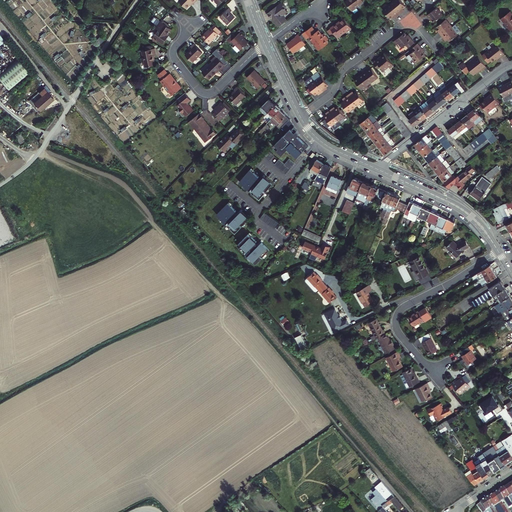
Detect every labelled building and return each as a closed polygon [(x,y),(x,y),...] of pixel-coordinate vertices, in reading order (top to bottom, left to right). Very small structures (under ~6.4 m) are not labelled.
[(182,0),(179,3),(187,11),(193,5),(194,6),(199,1),(198,0),(182,0)] [(347,0),(345,1),(352,10),(356,7),(356,6),(364,1),(362,0),(347,0)] [(392,0),(390,2),(399,13),(404,9),(403,7),(405,5),(400,0),(392,0)] [(390,2),(382,8),(390,17),(392,15),(394,17),(399,13),(390,2)] [(271,19),(277,27),(285,21),(282,17),(287,13),(284,9),(285,8),(282,4),(276,8),(275,7),(267,13),(268,14),(267,15),(270,19),(271,19)] [(441,12),(435,4),(425,12),(429,17),(429,16),(431,19),(441,12)] [(230,9),(221,19),(228,26),(235,19),(231,14),(233,12),(230,9)] [(502,18),(511,30),(511,28),(511,12),(511,11),(502,18)] [(330,27),(337,37),(351,27),(344,18),(334,26),(333,25),(330,27)] [(442,35),(453,26),(447,18),(437,26),(439,29),(438,30),(442,35)] [(166,40),(169,36),(173,30),(170,28),(171,27),(164,22),(157,32),(158,33),(154,38),(164,45),(167,41),(166,40)] [(209,44),(222,32),(216,26),(213,29),(212,28),(203,37),(209,44)] [(312,26),(303,33),(307,39),(309,37),(318,48),(321,48),(326,44),(327,41),(329,40),(324,33),(322,35),(319,31),(317,33),(312,26)] [(459,33),(453,26),(442,35),(446,40),(448,39),(450,41),(459,33)] [(228,39),(228,40),(234,47),(236,45),(241,51),(249,44),(243,38),(244,36),(241,33),(236,38),(233,35),(228,39)] [(405,33),(393,42),(396,45),(398,44),(402,49),(406,45),(408,48),(414,42),(408,35),(407,35),(405,33)] [(297,38),(288,45),(295,53),(307,45),(300,34),(296,37),(297,38)] [(424,51),(418,43),(411,48),(413,51),(406,57),(410,61),(411,60),(414,63),(425,55),(423,52),(424,51)] [(494,57),(496,60),(504,54),(496,44),(481,56),(485,61),(488,59),(489,61),(494,57)] [(193,50),(186,56),(193,63),(203,54),(195,45),(192,48),(193,50)] [(142,52),(144,68),(154,66),(153,57),(156,57),(155,50),(142,52)] [(381,56),(373,62),(378,69),(381,67),(387,74),(391,70),(390,69),(394,66),(385,55),(382,57),(381,56)] [(33,72),(21,57),(0,74),(0,75),(12,90),(33,72)] [(213,63),(202,73),(209,80),(219,71),(220,72),(226,67),(217,57),(212,62),(213,63)] [(467,67),(463,62),(459,65),(465,73),(470,70),(473,74),(478,70),(479,72),(486,67),(479,57),(467,67)] [(433,67),(437,73),(445,67),(441,61),(433,67)] [(426,73),(430,79),(437,73),(433,67),(426,73)] [(310,73),(321,89),(324,87),(323,85),(327,82),(323,77),(320,73),(319,73),(316,68),(309,73),(310,73)] [(367,70),(363,73),(370,84),(378,78),(371,69),(368,70),(367,70)] [(164,70),(158,76),(162,81),(161,82),(165,87),(165,91),(168,94),(170,93),(172,96),(181,89),(170,75),(168,76),(164,70)] [(254,72),(247,79),(258,90),(265,84),(254,72)] [(310,73),(303,78),(308,85),(311,90),(313,92),(317,90),(318,91),(321,89),(310,73)] [(356,80),(363,89),(370,84),(363,73),(358,77),(358,78),(356,80)] [(419,79),(424,85),(430,79),(426,73),(419,79)] [(413,84),(418,90),(424,85),(419,79),(413,84)] [(447,85),(454,95),(461,90),(463,92),(466,90),(459,81),(456,83),(454,79),(447,85)] [(511,93),(511,92),(511,80),(504,85),(503,83),(498,86),(504,97),(503,97),(505,102),(511,98),(511,93)] [(407,90),(411,96),(418,90),(413,84),(407,90)] [(440,91),(447,100),(454,95),(447,85),(440,91)] [(236,92),(229,98),(236,106),(246,97),(237,88),(234,91),(236,92)] [(42,97),(47,92),(44,89),(39,93),(42,97)] [(400,95),(405,101),(411,96),(407,90),(400,95)] [(348,95),(356,107),(364,101),(357,91),(354,93),(353,91),(348,95)] [(433,96),(440,106),(447,100),(440,91),(433,96)] [(39,110),(52,98),(47,92),(42,97),(34,104),(39,110)] [(185,93),(177,100),(181,104),(178,107),(187,118),(194,111),(186,102),(190,99),(185,93)] [(501,103),(493,93),(485,99),(486,100),(482,103),(488,112),(501,103)] [(341,102),(348,112),(356,107),(348,95),(342,99),(344,101),(341,102)] [(394,101),(398,107),(405,101),(400,95),(394,101)] [(427,102),(434,111),(440,106),(433,96),(426,101),(427,102)] [(260,107),(266,114),(276,104),(269,98),(260,107)] [(381,107),(385,113),(392,108),(387,102),(381,107)] [(420,107),(427,116),(434,111),(427,102),(420,107)] [(216,114),(213,116),(220,122),(230,112),(221,104),(214,111),(216,114)] [(272,119),(280,110),(277,107),(278,107),(276,104),(266,114),(263,117),(265,118),(266,117),(268,118),(270,117),(272,119)] [(330,110),(339,121),(345,116),(338,107),(335,110),(333,108),(330,110)] [(414,112),(420,121),(427,116),(420,107),(414,112)] [(385,113),(390,120),(396,115),(392,108),(385,113)] [(468,114),(475,123),(482,118),(475,109),(468,114)] [(280,110),(272,119),(271,120),(279,129),(281,126),(289,118),(280,110)] [(331,125),(332,126),(334,125),(339,121),(330,110),(327,112),(329,114),(325,117),(326,119),(331,125)] [(408,120),(414,126),(420,121),(414,112),(413,111),(409,114),(411,118),(408,120)] [(200,114),(189,123),(206,143),(216,134),(212,129),(210,130),(207,127),(209,126),(203,120),(204,119),(200,114)] [(462,119),(469,128),(475,123),(468,114),(462,119)] [(360,124),(364,130),(376,121),(371,115),(360,124)] [(396,115),(390,120),(395,126),(401,121),(396,115)] [(291,123),(289,118),(281,126),(284,134),(274,144),(278,148),(276,150),(281,155),(286,150),(288,148),(291,152),(297,157),(307,146),(297,136),(299,134),(291,123)] [(331,125),(326,119),(323,121),(327,128),(331,125)] [(455,124),(462,133),(469,128),(462,119),(455,124)] [(376,121),(364,130),(369,136),(381,127),(376,121)] [(401,121),(395,126),(400,132),(406,127),(401,121)] [(455,139),(462,133),(455,124),(448,129),(455,139)] [(438,125),(432,130),(437,136),(443,132),(438,125)] [(230,146),(233,149),(248,133),(241,126),(237,130),(239,132),(236,135),(234,138),(232,136),(230,138),(227,135),(217,145),(225,152),(230,146)] [(381,127),(369,136),(374,142),(382,136),(379,133),(382,130),(381,127)] [(405,138),(411,133),(406,127),(400,132),(405,138)] [(483,133),(488,139),(492,144),(498,139),(489,128),(483,133)] [(437,136),(442,143),(448,138),(443,132),(437,136)] [(21,133),(16,135),(20,143),(25,141),(21,133)] [(382,136),(374,142),(378,148),(390,139),(385,133),(382,136)] [(477,138),(481,144),(488,139),(483,133),(477,138)] [(414,144),(419,150),(427,144),(430,142),(425,135),(414,144)] [(216,137),(208,145),(211,147),(218,139),(216,137)] [(448,138),(442,143),(447,149),(452,144),(448,138)] [(470,143),(475,149),(481,144),(477,138),(470,143)] [(383,155),(391,149),(389,146),(393,143),(390,139),(378,148),(383,155)] [(463,148),(468,154),(475,149),(470,143),(463,148)] [(419,150),(424,157),(432,151),(427,144),(419,150)] [(452,144),(447,149),(451,155),(457,151),(452,144)] [(501,155),(504,152),(498,145),(494,149),(501,155)] [(268,151),(264,156),(269,161),(274,156),(268,151)] [(424,157),(429,163),(437,157),(432,151),(424,157)] [(457,151),(451,155),(456,161),(462,157),(457,151)] [(429,163),(434,169),(444,161),(439,155),(437,157),(429,163)] [(462,157),(456,161),(461,168),(467,163),(462,157)] [(318,174),(321,170),(325,162),(318,158),(311,170),(318,174)] [(279,160),(274,165),(285,174),(294,163),(289,159),(284,164),(279,160)] [(434,169),(438,175),(448,167),(444,161),(434,169)] [(325,162),(321,170),(318,174),(315,180),(324,184),(329,174),(333,166),(325,162)] [(458,184),(456,185),(461,190),(465,184),(463,182),(472,175),(470,173),(474,170),(470,165),(466,168),(467,169),(458,176),(457,175),(455,177),(453,174),(451,175),(443,182),(448,188),(453,184),(456,182),(458,184)] [(443,182),(451,175),(450,174),(453,172),(449,167),(448,167),(438,175),(443,182)] [(250,170),(240,183),(244,186),(247,189),(260,200),(273,185),(270,183),(271,182),(263,175),(260,180),(258,179),(259,177),(254,173),(250,170)] [(338,192),(339,188),(344,178),(333,174),(329,184),(327,188),(338,192)] [(355,194),(358,196),(365,181),(355,177),(351,186),(348,192),(355,195),(355,194)] [(472,180),(465,189),(478,200),(489,185),(480,178),(478,181),(480,183),(480,182),(482,183),(479,188),(477,186),(475,185),(476,183),(472,180)] [(303,186),(309,189),(312,185),(306,181),(303,186)] [(366,202),(374,185),(365,181),(358,196),(357,198),(366,202)] [(380,188),(374,185),(366,202),(365,204),(371,206),(377,194),(380,188)] [(380,188),(377,194),(383,197),(386,191),(380,188)] [(386,191),(383,197),(385,198),(382,204),(385,206),(382,212),(380,211),(379,215),(384,217),(395,195),(386,191)] [(397,208),(402,210),(406,212),(409,206),(405,204),(400,201),(402,198),(395,195),(384,217),(383,220),(387,222),(393,209),(396,211),(397,208)] [(355,201),(348,198),(343,209),(350,212),(355,201)] [(511,201),(508,204),(507,203),(495,209),(497,212),(496,213),(500,222),(511,216),(508,208),(511,206),(511,201)] [(411,202),(409,206),(406,212),(404,216),(417,222),(423,208),(411,202)] [(228,205),(217,218),(238,235),(250,220),(248,218),(248,217),(241,210),(237,215),(236,214),(237,212),(231,208),(228,205)] [(427,221),(432,212),(423,208),(417,222),(416,223),(419,224),(421,219),(427,221)] [(430,228),(435,230),(441,216),(432,212),(427,221),(432,224),(430,228)] [(280,223),(264,214),(261,220),(276,229),(280,223)] [(451,232),(456,223),(441,216),(435,230),(445,235),(447,230),(451,232)] [(322,236),(304,229),(302,234),(306,235),(320,241),(322,236)] [(250,235),(239,248),(259,265),(272,250),(262,242),(259,245),(257,244),(258,243),(250,235)] [(321,246),(305,239),(302,246),(311,250),(311,251),(324,257),(330,246),(323,242),(321,246)] [(469,246),(466,240),(458,244),(454,240),(447,247),(458,257),(464,250),(463,249),(469,246)] [(420,257),(419,257),(411,261),(417,273),(413,276),(416,282),(418,280),(421,285),(432,280),(429,274),(426,268),(420,257)] [(491,264),(472,276),(474,278),(477,277),(483,272),(485,275),(494,269),(491,264)] [(494,269),(485,275),(479,279),(483,285),(498,276),(494,269)] [(315,271),(309,277),(317,286),(321,290),(325,285),(322,282),(324,280),(321,277),(315,271)] [(502,281),(489,289),(490,290),(472,302),(475,308),(496,294),(506,288),(502,281)] [(328,289),(325,285),(321,290),(324,293),(323,294),(330,302),(337,296),(332,290),(330,287),(328,289)] [(373,291),(369,285),(361,291),(358,293),(365,307),(374,302),(369,293),(373,291)] [(506,288),(496,294),(501,302),(511,296),(506,288)] [(365,307),(358,293),(355,294),(363,308),(365,307)] [(511,305),(511,296),(501,302),(499,303),(504,311),(511,305)] [(501,313),(506,321),(511,317),(511,305),(504,311),(501,313)] [(428,318),(422,309),(419,311),(418,311),(408,317),(413,325),(423,319),(424,321),(428,318)] [(323,316),(332,335),(350,326),(348,321),(342,323),(341,320),(342,319),(340,315),(339,316),(335,310),(323,316)] [(379,337),(387,333),(385,329),(384,330),(378,318),(370,323),(376,335),(378,338),(379,337)] [(439,349),(431,332),(422,337),(425,345),(426,344),(430,353),(439,349)] [(387,333),(379,337),(387,354),(397,349),(395,345),(396,345),(393,339),(392,339),(391,340),(389,337),(388,333),(387,333)] [(300,334),(294,337),(300,349),(306,346),(300,334)] [(464,357),(461,360),(463,362),(466,360),(468,363),(477,357),(470,345),(463,350),(465,353),(463,355),(464,357)] [(403,357),(399,351),(388,357),(395,371),(405,366),(401,358),(403,357)] [(422,381),(420,377),(419,378),(415,371),(413,367),(405,372),(405,373),(402,374),(407,384),(410,382),(412,386),(422,381)] [(479,377),(476,372),(471,375),(474,380),(479,377)] [(465,378),(459,383),(458,381),(453,385),(462,395),(465,393),(467,395),(474,389),(470,384),(465,378)] [(435,397),(433,392),(431,389),(432,389),(433,389),(430,383),(418,389),(425,402),(435,397)] [(499,386),(495,389),(502,399),(506,396),(499,386)] [(482,404),(479,406),(482,410),(485,408),(488,413),(495,408),(498,413),(504,409),(500,403),(498,404),(493,396),(481,403),(482,404)] [(444,408),(442,404),(429,411),(431,416),(435,414),(438,420),(453,413),(449,407),(443,410),(443,409),(444,408)] [(447,420),(438,425),(442,433),(451,428),(447,420)] [(507,464),(511,460),(511,452),(503,439),(497,443),(495,441),(493,443),(504,460),(507,464)] [(476,453),(479,456),(491,474),(496,471),(490,462),(482,449),(476,453)] [(491,474),(479,456),(473,459),(485,478),(491,474)] [(503,466),(500,462),(497,457),(490,462),(496,471),(503,466)] [(475,485),(485,478),(473,459),(467,463),(472,470),(466,474),(475,485)] [(390,498),(394,495),(382,481),(378,485),(389,499),(390,498)] [(503,489),(511,501),(511,490),(509,485),(503,489)] [(374,495),(382,504),(383,503),(386,501),(387,500),(376,487),(371,491),(374,495)] [(499,492),(504,501),(510,509),(511,507),(511,501),(503,489),(499,492)] [(509,511),(503,502),(504,501),(499,492),(494,495),(505,511),(509,511)] [(375,506),(380,511),(386,511),(384,509),(382,506),(383,505),(382,504),(374,495),(370,498),(376,505),(375,506)] [(390,498),(393,501),(399,508),(403,505),(394,495),(390,498)] [(505,511),(494,495),(489,498),(498,511),(505,511)] [(498,511),(489,498),(486,500),(493,511),(498,511)] [(482,511),(493,511),(486,500),(477,506),(482,511)] [(383,503),(382,504),(383,505),(385,508),(386,509),(390,506),(388,504),(386,501),(383,503)]
